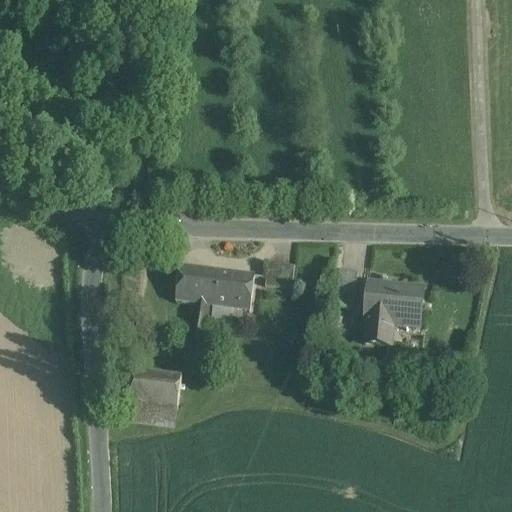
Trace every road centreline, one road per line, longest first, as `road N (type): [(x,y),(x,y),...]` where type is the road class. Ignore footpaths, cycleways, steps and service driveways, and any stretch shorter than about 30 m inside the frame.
road 1 (unclassified): [(511,226),(86,221)]
road 2 (unclassified): [(86,221),(99,511)]
